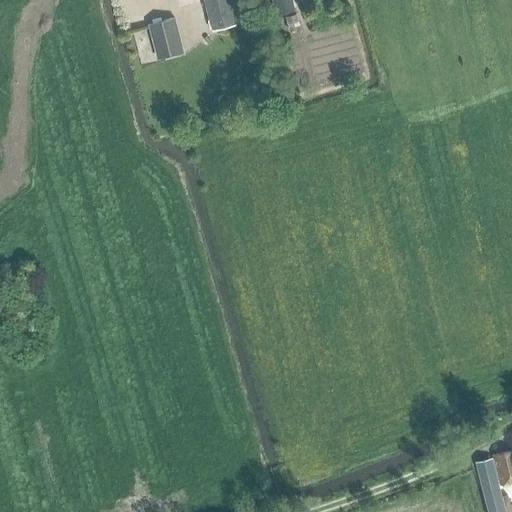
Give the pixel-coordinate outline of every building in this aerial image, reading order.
[(235,25),(228,0),(203,0),(212,31),(235,25)] [(285,17),(288,31),(299,28),(295,15),(285,17)] [(150,23),(159,58),(183,52),(174,17),(150,23)] [(500,486),(511,482),(511,458),(510,452),(493,456),(500,486)] [(492,458),(476,462),(487,511),(510,511),(507,496),(501,497),(498,486),(492,458)]
